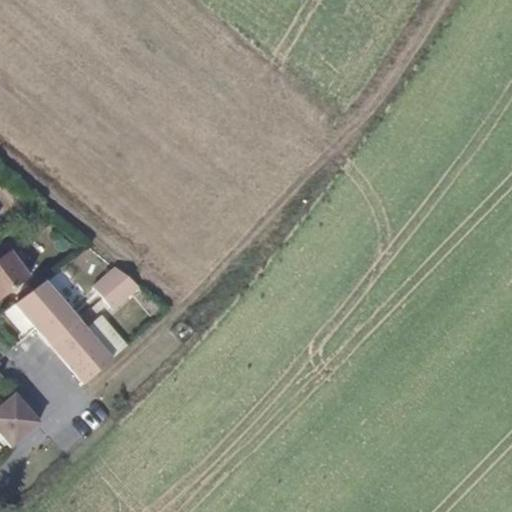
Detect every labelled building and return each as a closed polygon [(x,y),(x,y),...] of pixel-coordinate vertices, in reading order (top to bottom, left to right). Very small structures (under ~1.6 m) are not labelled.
[(7,250),(0,257),(0,301),(31,278),(7,250)] [(90,288),(99,299),(125,277),(113,268),(90,288)] [(125,277),(99,299),(110,311),(137,287),(125,277)] [(46,342),(77,316),(48,283),(16,308),(34,328),(46,342)] [(83,385),(113,359),(77,316),(46,342),(83,385)] [(0,355),(3,358),(11,350),(0,338),(0,355)] [(39,424),(11,392),(0,401),(0,431),(13,446),(39,424)]
